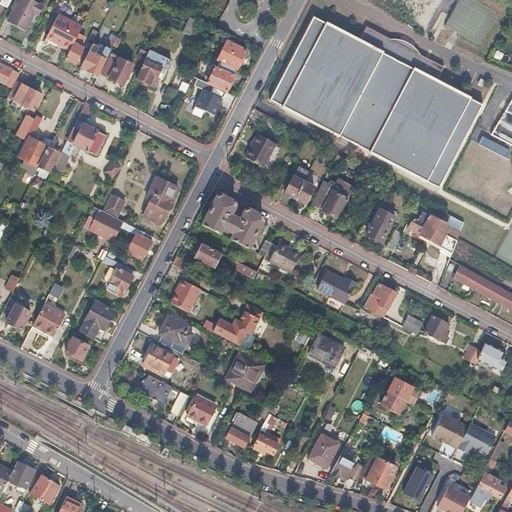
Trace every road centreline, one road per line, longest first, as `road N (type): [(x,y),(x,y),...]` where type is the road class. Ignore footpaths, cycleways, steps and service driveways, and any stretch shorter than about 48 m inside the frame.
road 1 (residential): [(207,174),(511,335)]
road 2 (residential): [(92,396),(240,469),(384,511)]
road 3 (residential): [(207,174),(92,396)]
road 4 (residential): [(0,47),(214,160)]
road 5 (residential): [(298,0),(214,160)]
road 6 (residential): [(149,511),(0,430)]
